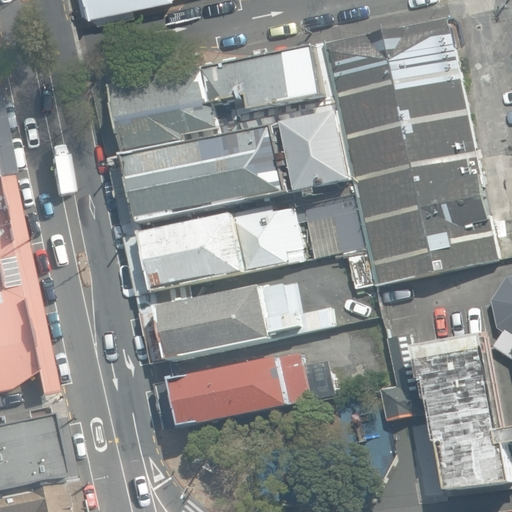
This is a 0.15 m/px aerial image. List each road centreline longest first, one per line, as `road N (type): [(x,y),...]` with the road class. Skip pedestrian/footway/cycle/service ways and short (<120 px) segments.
road 1 (secondary): [(42,59),(108,396)]
road 2 (residential): [(42,59),(332,0)]
road 3 (secondary): [(108,396),(186,511)]
